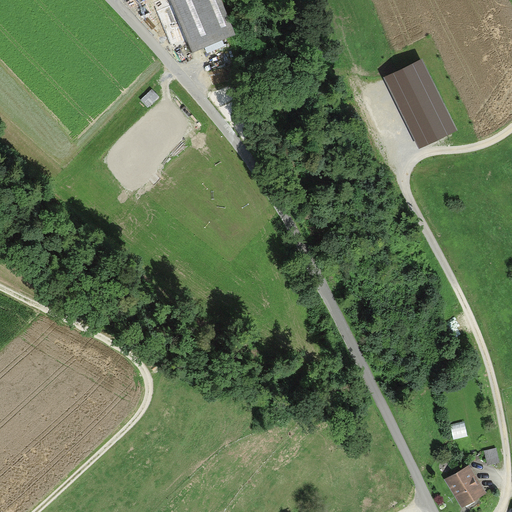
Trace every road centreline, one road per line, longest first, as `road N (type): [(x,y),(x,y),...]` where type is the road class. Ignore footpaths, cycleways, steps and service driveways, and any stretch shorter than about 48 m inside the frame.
road 1 (unclassified): [(114,0),(220,120),(284,216),(431,511)]
road 2 (track): [(511,128),(482,144),(412,158),(401,174),(493,382),(506,489),(497,511)]
road 3 (track): [(34,511),(134,419),(147,382),(129,355),(0,286)]
